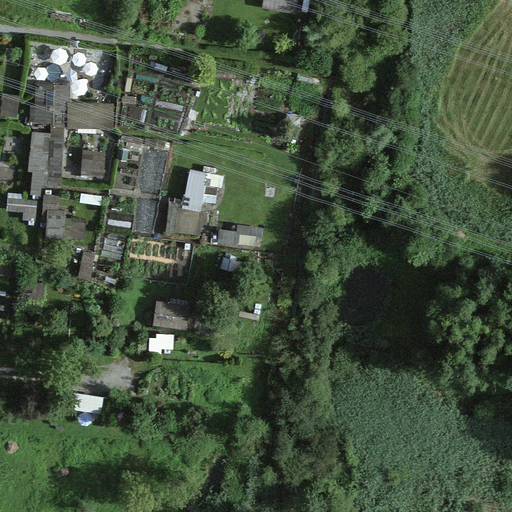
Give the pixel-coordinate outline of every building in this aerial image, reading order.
[(123,107),(182,121),(196,63),(137,49),(123,107)] [(34,175),(64,177),(71,80),(36,77),(33,124),(37,124),(34,175)] [(260,77),(259,106),(282,106),(283,78),(260,77)] [(116,124),(116,98),(71,97),(70,124),(116,124)] [(126,142),(116,183),(159,194),(169,153),(126,142)] [(85,146),(84,171),(109,172),(109,147),(85,146)] [(191,165),(184,201),(212,207),(219,170),(191,165)] [(201,230),(206,208),(184,203),(179,225),(201,230)] [(187,324),(190,300),(158,295),(154,320),(187,324)]
